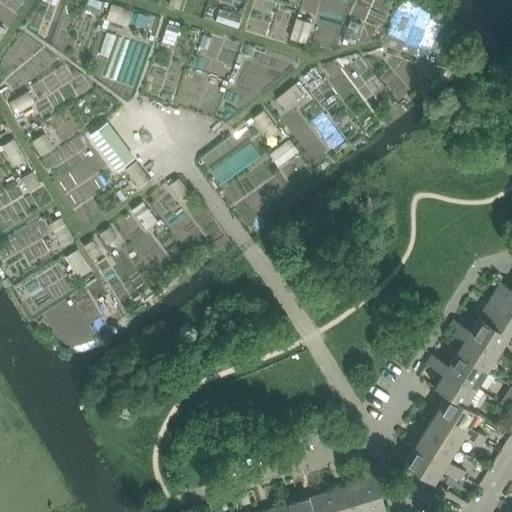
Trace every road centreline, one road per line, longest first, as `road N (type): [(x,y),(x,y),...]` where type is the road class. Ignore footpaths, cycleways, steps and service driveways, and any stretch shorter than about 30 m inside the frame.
road 1 (residential): [(149,511),(374,441)]
road 2 (residential): [(511,257),(472,278),(374,441)]
